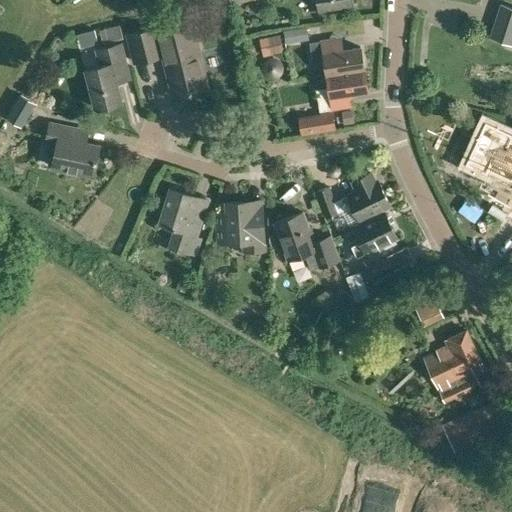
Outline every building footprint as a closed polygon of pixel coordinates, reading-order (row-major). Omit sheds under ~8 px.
[(316,0),(318,10),(354,4),(352,0),(316,0)] [(511,44),(511,6),(501,2),(489,37),(511,44)] [(123,36),(120,25),(120,24),(99,29),(103,42),(123,36)] [(157,27),(127,34),(134,62),(162,54),(173,96),(208,87),(198,50),(199,49),(193,25),(158,33),(157,27)] [(295,28),(297,41),(308,39),(306,27),(295,28)] [(280,28),(257,28),(257,52),(281,51),(280,28)] [(326,75),(364,69),(360,47),(323,53),(321,41),(309,43),(312,63),(324,61),(326,75)] [(96,108),(122,101),(114,73),(128,69),(121,43),(97,49),(100,65),(86,68),(96,108)] [(364,69),(326,75),(329,88),(317,90),(320,110),(332,108),(330,96),(368,90),(364,69)] [(22,127),(36,102),(20,92),(5,117),(22,127)] [(343,124),(354,122),(352,109),(341,111),(343,124)] [(301,135),(336,129),(333,111),(298,116),(301,135)] [(511,181),(511,136),(511,135),(511,133),(486,121),(466,163),(486,172),(487,170),(511,181)] [(72,127),(73,127),(49,122),(45,142),(57,144),(52,166),(94,175),(100,145),(69,139),(72,127)] [(331,177),(336,177),(340,173),(340,167),(336,164),(331,164),(327,167),(327,173),(331,177)] [(329,186),(317,191),(326,216),(338,212),(343,209),(352,205),(361,224),(362,225),(374,219),(370,213),(383,207),(390,204),(379,181),(376,182),(370,171),(350,181),(355,192),(348,195),(339,200),(334,201),(329,186)] [(190,253),(201,218),(193,215),(190,210),(195,195),(171,187),(160,223),(176,228),(181,239),(178,249),(190,253)] [(226,202),(227,211),(214,212),(216,243),(244,241),(245,251),(264,250),(262,212),(251,212),(251,200),(226,202)] [(397,236),(383,207),(370,213),(374,219),(362,225),(361,224),(354,228),(361,242),(352,246),(357,256),(367,251),(378,245),(380,250),(397,242),(394,237),(397,236)] [(314,242),(303,212),(274,222),(288,260),(305,253),(311,270),(339,259),(330,236),(314,242)] [(388,255),(362,268),(368,282),(371,280),(375,288),(398,277),(395,269),(388,255)] [(190,292),(193,282),(179,277),(176,287),(190,292)] [(353,299),(341,288),(336,293),(328,308),(337,316),(353,299)] [(255,334),(269,333),(269,318),(255,319),(255,334)] [(481,388),(475,374),(485,369),(466,329),(446,338),(450,346),(424,358),(439,390),(450,385),(457,399),(481,388)] [(507,426),(499,408),(486,414),(484,410),(465,419),(464,417),(445,426),(456,450),(494,432),(496,437),(507,432),(505,427),(507,426)]
